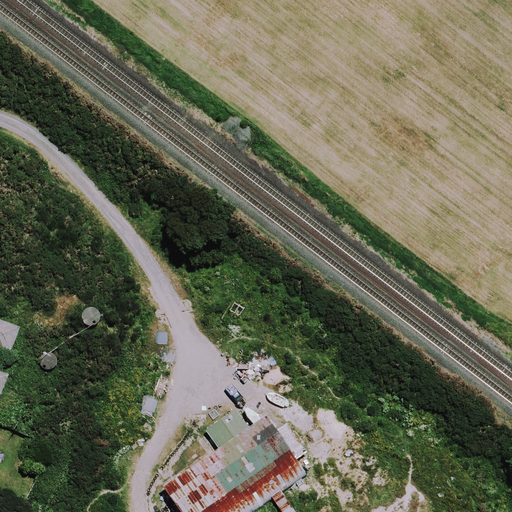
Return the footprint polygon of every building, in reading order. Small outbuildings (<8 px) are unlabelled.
[(18,333),(0,325),(0,395),(7,379),(0,375),(0,360),(3,352),(9,355),(18,333)] [(287,488),(304,476),(265,421),(247,433),(233,413),(205,432),(218,450),(162,490),(177,511),(251,511),(269,500),(287,488)] [(23,443),(0,432),(0,511),(17,511),(33,478),(11,469),(23,443)] [(445,511),(455,504),(424,465),(365,511),(445,511)] [(303,511),(287,488),(269,500),(277,511),(303,511)]
